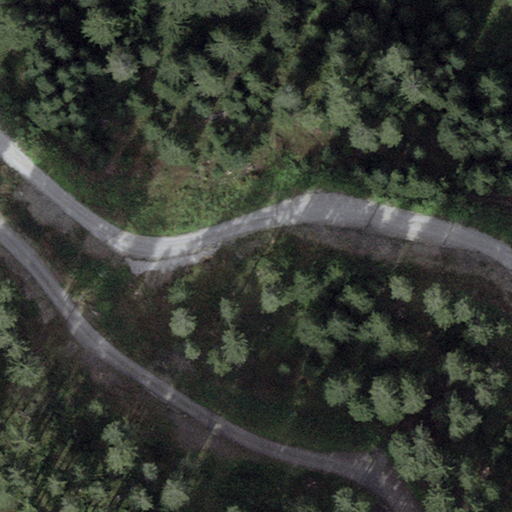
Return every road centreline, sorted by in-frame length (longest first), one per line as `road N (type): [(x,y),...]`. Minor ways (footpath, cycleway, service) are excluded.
road 1 (track): [(0,147),(109,242),(177,251),(296,211),(342,209),(488,241),(511,258)]
road 2 (track): [(412,511),(403,496),(362,469),(182,430),(0,233)]
